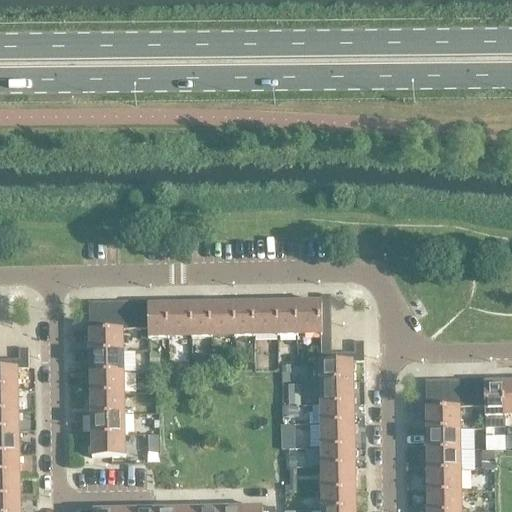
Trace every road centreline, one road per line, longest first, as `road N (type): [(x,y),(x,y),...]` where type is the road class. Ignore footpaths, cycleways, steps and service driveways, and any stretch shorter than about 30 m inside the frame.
road 1 (primary): [(0,80),(511,75)]
road 2 (primary): [(511,42),(0,47)]
road 3 (residential): [(49,281),(370,276),(386,307),(385,357)]
road 4 (residential): [(54,507),(49,281)]
road 5 (residential): [(385,357),(389,511)]
road 6 (residential): [(385,357),(511,354)]
